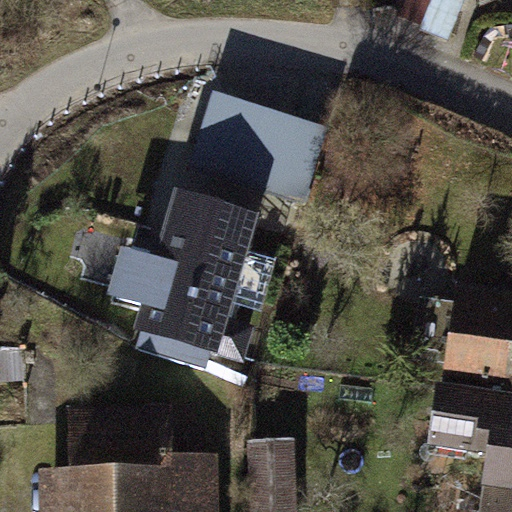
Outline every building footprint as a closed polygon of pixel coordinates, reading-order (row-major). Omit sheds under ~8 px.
[(217,97),(193,171),(303,208),(328,134),(217,97)] [(247,260),(167,238),(134,356),(214,378),(247,260)] [(511,511),(511,302),(449,295),(429,466),(488,473),(483,511),(511,511)] [(70,477),(38,478),(38,511),(227,511),(226,456),(176,457),(175,416),(68,419),(70,477)] [(300,511),(302,444),(257,443),(255,511),(300,511)]
